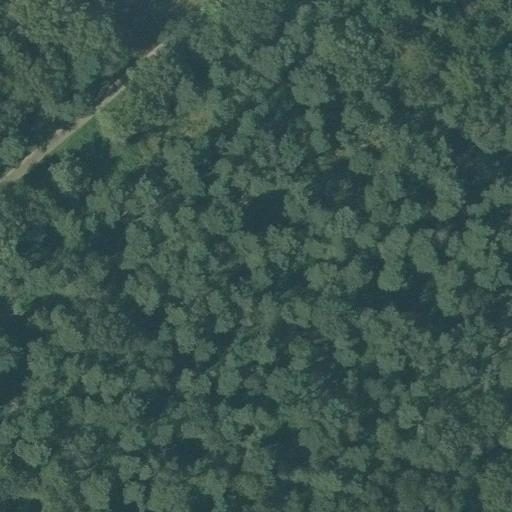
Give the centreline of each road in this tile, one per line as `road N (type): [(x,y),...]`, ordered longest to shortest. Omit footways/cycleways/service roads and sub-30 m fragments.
road 1 (unclassified): [(0,179),(210,0)]
road 2 (track): [(274,0),(511,116)]
